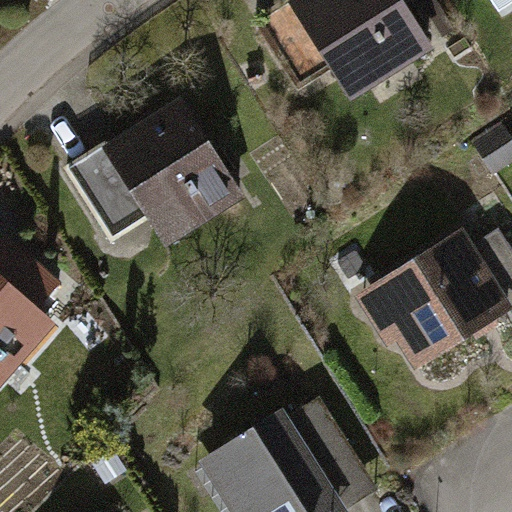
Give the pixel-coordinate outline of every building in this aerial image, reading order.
[(429,51),(396,0),(296,0),(282,9),(344,106),(429,51)] [(240,202),(170,104),(100,153),(170,251),(240,202)] [(511,308),(478,256),(462,231),(360,296),(415,382),(511,319),(511,308)] [(511,251),(504,239),(478,256),(511,308),(511,251)] [(0,396),(54,327),(0,284),(0,396)] [(322,407),(288,427),(339,511),(373,492),(322,407)] [(339,511),(288,427),(282,415),(197,466),(225,511),(339,511)]
